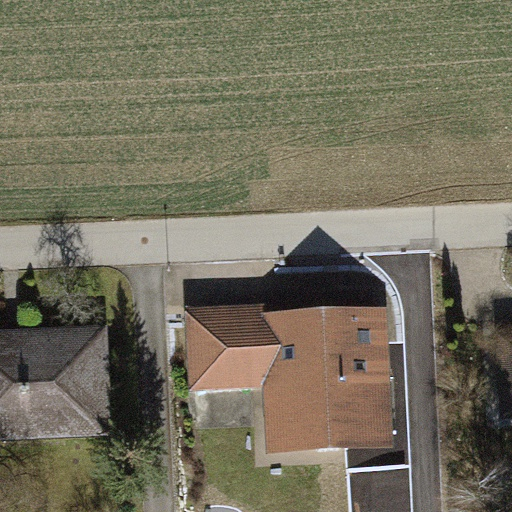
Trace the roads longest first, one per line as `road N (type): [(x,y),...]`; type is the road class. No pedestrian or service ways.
road 1 (residential): [(0,250),(511,228)]
road 2 (unknown): [(173,511),(178,242)]
